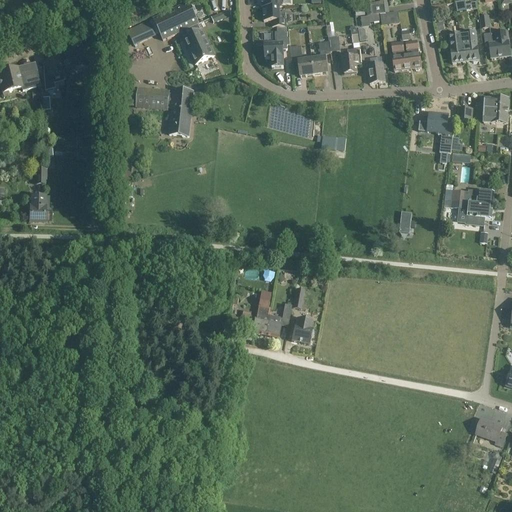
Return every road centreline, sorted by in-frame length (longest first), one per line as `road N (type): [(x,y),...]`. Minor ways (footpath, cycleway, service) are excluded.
road 1 (residential): [(244,0),(251,72),(267,86),(299,101),(441,93)]
road 2 (track): [(254,351),(132,300),(0,304)]
road 3 (residential): [(483,399),(511,166)]
road 4 (residential): [(483,399),(254,351)]
road 5 (unclassified): [(0,53),(132,0)]
